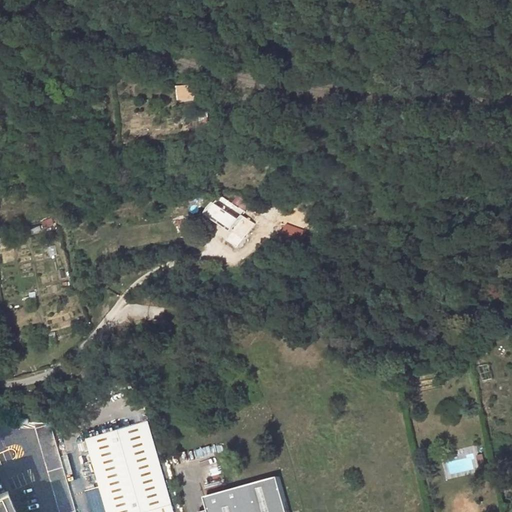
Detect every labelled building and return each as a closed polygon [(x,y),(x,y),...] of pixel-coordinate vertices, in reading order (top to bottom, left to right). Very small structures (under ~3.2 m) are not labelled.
[(178,86),(179,101),(197,99),(196,84),(178,86)] [(240,220),(216,206),(208,218),(233,232),(240,220)] [(50,217),(43,223),(48,229),(55,224),(50,217)] [(0,359),(12,358),(11,349),(0,350),(0,359)] [(172,511),(145,417),(83,435),(105,511),(172,511)] [(74,511),(48,421),(33,426),(58,511),(74,511)] [(198,449),(200,457),(213,455),(212,447),(198,449)] [(447,478),(481,473),(478,454),(444,458),(447,478)] [(286,511),(276,474),(204,495),(208,508),(195,511),(286,511)] [(0,511),(15,511),(5,488),(0,490),(0,511)]
